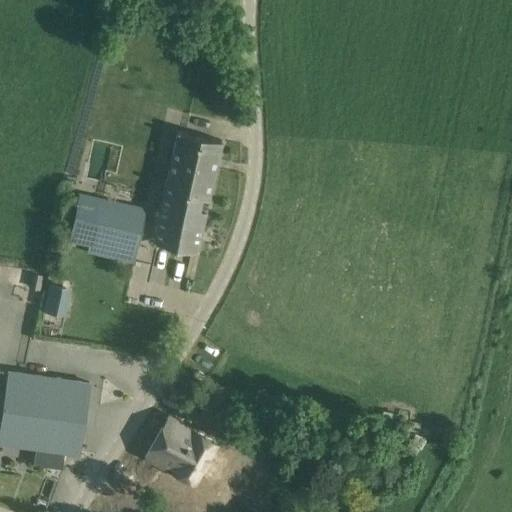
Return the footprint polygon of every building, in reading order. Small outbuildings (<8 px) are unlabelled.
[(222,140),(178,130),(153,239),(197,249),(222,140)] [(131,259),(143,207),(99,197),(88,248),(131,259)] [(40,288),(43,275),(32,273),(29,285),(40,288)] [(49,283),(43,309),(59,313),(65,286),(49,283)] [(9,370),(0,427),(0,442),(35,448),(33,464),(62,468),(64,452),(78,454),(89,382),(9,370)] [(217,443),(168,416),(145,457),(166,469),(169,464),(175,467),(172,472),(194,484),(217,443)]
